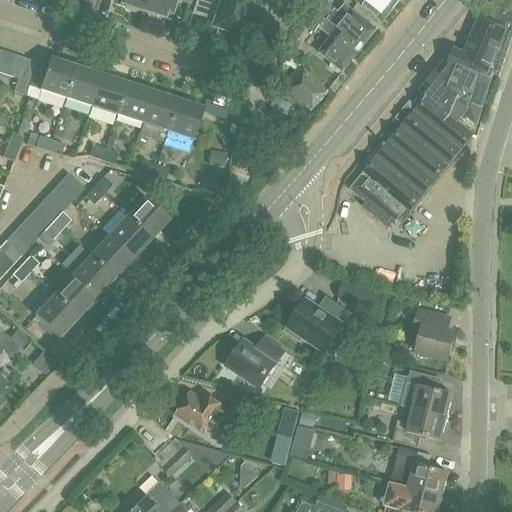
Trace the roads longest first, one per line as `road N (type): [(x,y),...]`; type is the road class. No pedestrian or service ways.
road 1 (residential): [(0,436),(229,197),(258,80)]
road 2 (residential): [(42,511),(162,378),(219,326),(300,274),(309,235),(285,195)]
road 3 (residential): [(474,511),(486,186),(511,92)]
road 4 (secondary): [(0,503),(147,358),(285,195)]
road 5 (residential): [(258,80),(0,8)]
road 6 (secondary): [(285,195),(446,0)]
